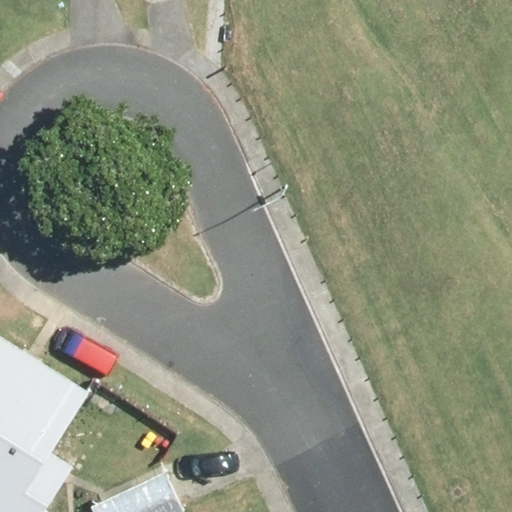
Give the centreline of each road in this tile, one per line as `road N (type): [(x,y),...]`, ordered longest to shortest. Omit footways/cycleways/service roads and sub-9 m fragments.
road 1 (residential): [(276,377),(76,251),(29,190),(21,120),(95,73),(144,76),(199,121)]
road 2 (residential): [(199,121),(276,377)]
road 3 (residential): [(345,511),(276,377)]
